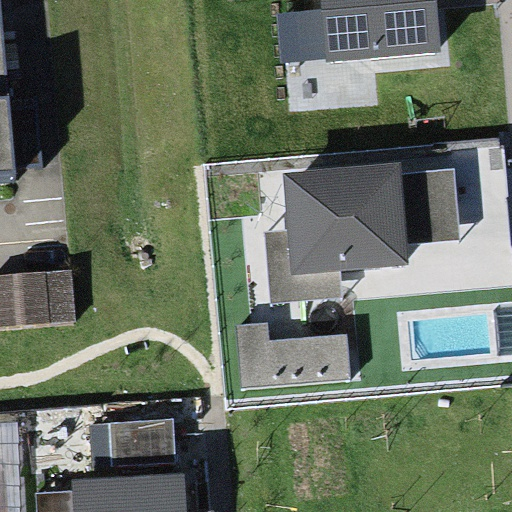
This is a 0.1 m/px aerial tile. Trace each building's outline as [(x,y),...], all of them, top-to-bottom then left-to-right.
[(319,0),(324,63),(441,55),(437,0),(319,0)] [(402,266),(396,167),(281,175),(285,233),(264,234),(269,307),(341,302),(338,270),(402,266)] [(72,288),(0,289),(0,318),(0,337),(73,335),(72,288)] [(266,319),(233,322),(239,387),(347,378),(343,336),(268,342),(266,319)] [(193,511),(191,468),(63,474),(64,511),(193,511)]
